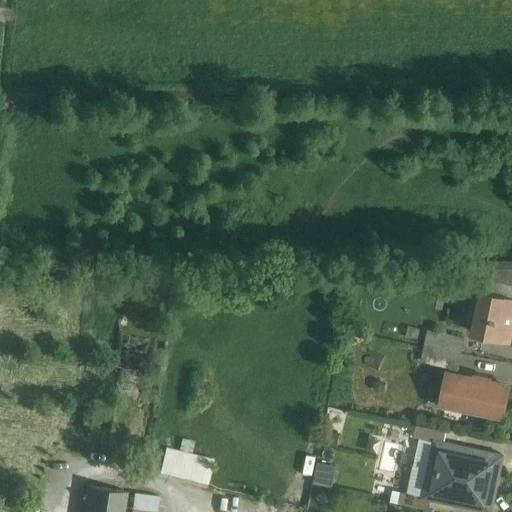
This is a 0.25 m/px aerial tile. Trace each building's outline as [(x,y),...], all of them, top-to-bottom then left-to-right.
[(511,269),(488,270),(485,281),(511,286),(511,269)] [(511,325),(511,300),(483,294),(475,333),(509,340),(511,325)] [(465,338),(438,332),(434,348),(461,354),(465,338)] [(461,354),(434,348),(430,364),(458,370),(461,354)] [(507,388),(448,375),(442,403),(502,415),(507,388)] [(446,432),(417,426),(414,437),(435,442),(443,444),(446,432)] [(443,444),(435,442),(424,497),(432,499),(490,511),(502,456),(443,444)] [(213,460),(166,449),(161,472),(207,484),(213,460)] [(333,485),(337,467),(319,463),(315,480),(333,485)] [(124,511),(127,492),(87,486),(83,511),(124,511)] [(424,497),(403,493),(400,504),(429,510),(432,499),(424,497)] [(157,511),(159,497),(135,494),(132,511),(157,511)]
